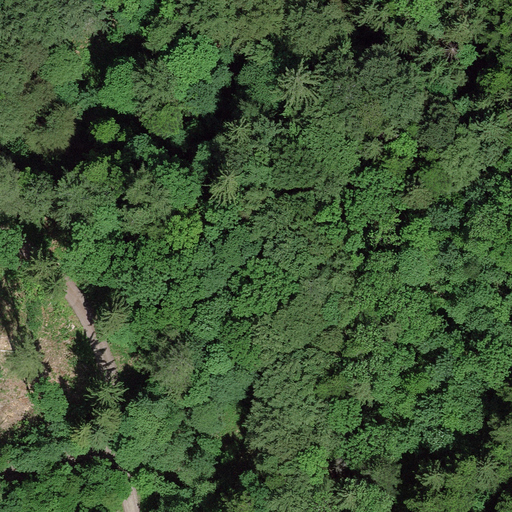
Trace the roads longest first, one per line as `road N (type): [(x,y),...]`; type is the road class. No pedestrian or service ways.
road 1 (track): [(0,235),(44,261),(90,320),(113,389),(133,511)]
road 2 (track): [(122,444),(0,471)]
